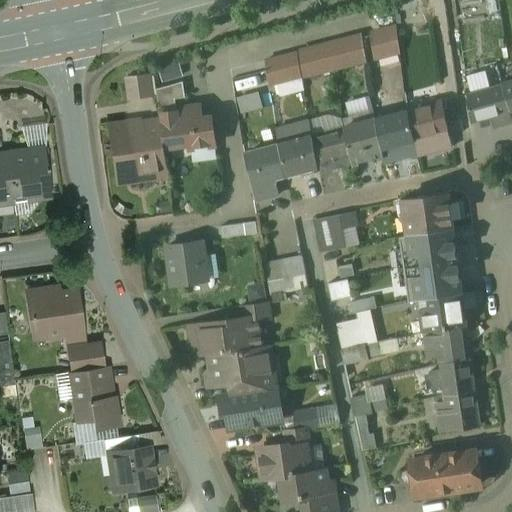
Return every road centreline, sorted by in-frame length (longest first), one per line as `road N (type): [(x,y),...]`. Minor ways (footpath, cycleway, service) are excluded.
road 1 (residential): [(490,255),(476,173),(303,209),(366,511)]
road 2 (residential): [(216,511),(98,245)]
road 3 (residential): [(98,245),(53,36)]
road 4 (secondary): [(201,0),(53,36)]
road 5 (residential): [(511,378),(490,255)]
